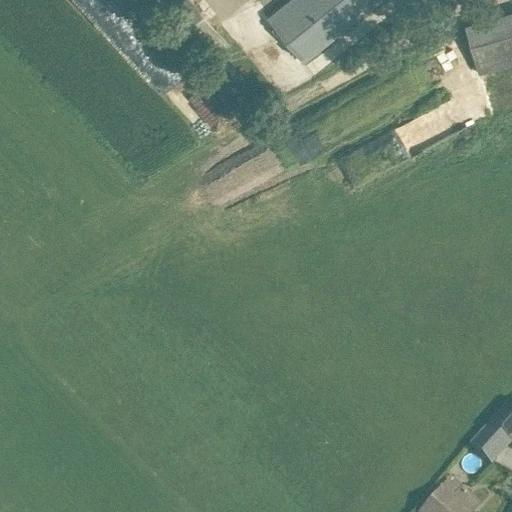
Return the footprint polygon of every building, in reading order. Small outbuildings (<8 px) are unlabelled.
[(192,0),(181,0),(157,20),(186,54),(217,29),(192,0)] [(286,0),(267,16),(302,61),(377,0),(286,0)] [(511,7),(464,23),(478,73),(511,63),(511,7)] [(511,445),(511,444),(511,398),(484,430),(499,439),(501,437),(511,445)] [(481,458),(499,439),(484,430),(469,447),(481,458)] [(418,511),(474,511),(480,506),(450,478),(439,490),(418,511)]
